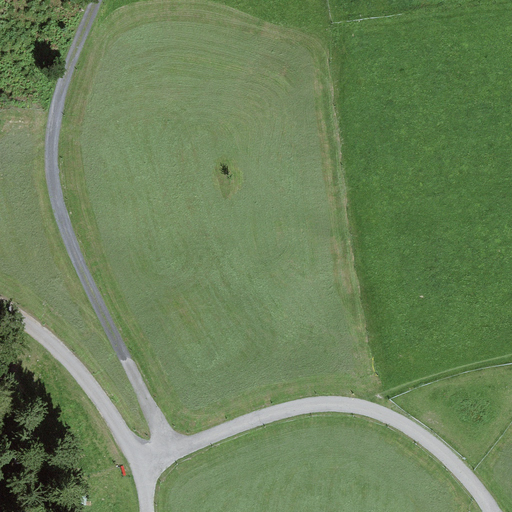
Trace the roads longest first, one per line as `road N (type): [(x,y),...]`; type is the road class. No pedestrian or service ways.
road 1 (track): [(99,0),(63,114),(60,183),(79,263),(173,449)]
road 2 (track): [(140,465),(106,405),(43,334),(0,308)]
road 3 (track): [(368,409),(315,403),(173,449)]
road 4 (track): [(490,511),(448,459),(411,428),(368,409)]
